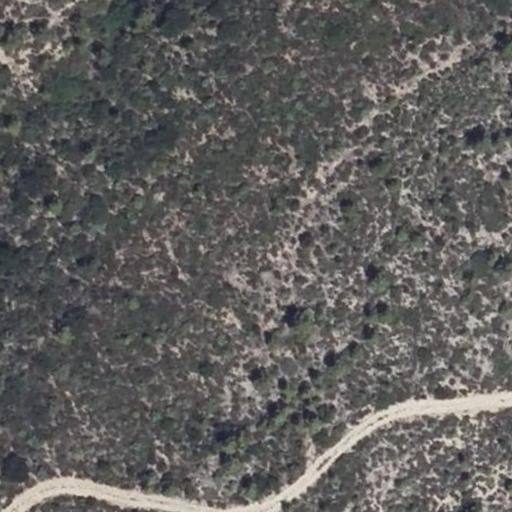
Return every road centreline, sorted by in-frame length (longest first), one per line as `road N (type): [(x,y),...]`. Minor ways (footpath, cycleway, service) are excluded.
road 1 (track): [(511,396),(460,397),(358,432),(278,507),(252,511)]
road 2 (track): [(167,511),(82,486),(37,488),(18,511)]
